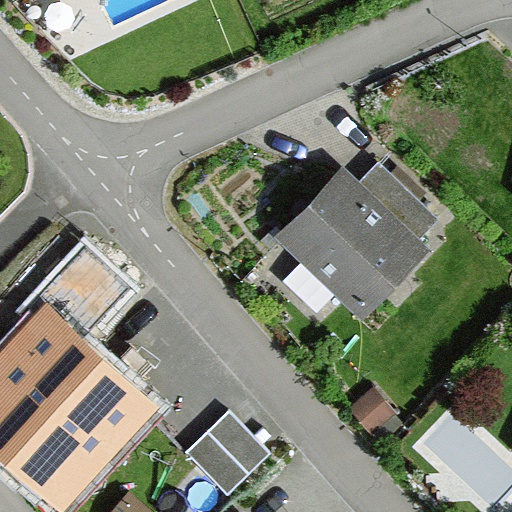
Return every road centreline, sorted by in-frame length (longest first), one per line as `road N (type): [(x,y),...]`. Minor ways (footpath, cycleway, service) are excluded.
road 1 (residential): [(396,511),(94,173)]
road 2 (residential): [(94,173),(468,0)]
road 3 (residential): [(94,173),(0,60)]
road 4 (unknown): [(0,268),(94,173)]
